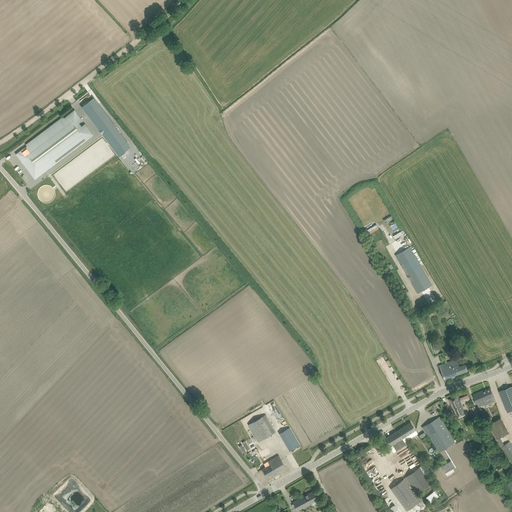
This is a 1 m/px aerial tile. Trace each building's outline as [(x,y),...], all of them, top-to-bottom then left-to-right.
[(88,101),(83,105),(120,154),(130,147),(93,97),(88,101)] [(27,146),(19,152),(37,177),(85,140),(93,134),(85,123),(81,126),(79,123),(82,120),(75,110),(67,116),(64,118),(63,117),(26,145),(27,146)] [(410,247),(407,248),(405,249),(397,254),(395,255),(400,265),(416,256),(410,246),(410,247)] [(422,268),(407,276),(407,277),(409,280),(416,291),(417,294),(418,294),(420,293),(419,292),(432,285),(431,283),(428,278),(424,271),(422,268)] [(455,344),(458,350),(466,347),(464,341),(455,344)] [(456,359),(444,364),(439,366),(444,379),(467,371),(465,363),(458,365),(456,359)] [(511,386),(499,392),(501,396),(504,404),(510,401),(511,404),(511,386)] [(483,391),(473,395),(477,404),(478,407),(484,404),(485,405),(487,404),(495,401),(490,388),(483,391)] [(448,400),(450,404),(457,418),(465,415),(459,401),(457,396),(448,400)] [(475,405),(470,408),(475,419),(480,417),(475,405)] [(265,415),(248,425),(258,442),(275,432),(265,415)] [(490,415),(484,418),(483,419),(485,423),(492,419),(490,415)] [(422,427),(425,432),(438,453),(455,443),(442,421),(439,417),(422,427)] [(501,417),(489,424),(492,430),(504,423),(501,417)] [(411,422),(385,439),(390,446),(393,445),(396,451),(406,445),(404,442),(402,439),(411,433),(416,430),(411,422)] [(280,433),(287,446),(290,451),(300,445),(290,428),(280,433)] [(511,445),(509,441),(502,446),(511,460),(511,445)] [(238,445),(243,453),(246,451),(241,443),(238,445)] [(258,453),(261,457),(269,452),(266,448),(258,453)] [(276,455),(259,465),(262,469),(264,473),(270,470),(271,470),(281,465),(276,455)] [(451,461),(440,467),(444,474),(455,467),(451,461)] [(403,478),(404,479),(390,488),(406,511),(420,502),(408,485),(411,483),(418,493),(431,484),(419,467),(403,478)] [(374,484),(377,482),(378,483),(380,483),(374,473),(370,475),(374,484)] [(426,498),(431,503),(439,496),(434,490),(426,498)] [(293,502),(295,507),(297,511),(312,503),(313,505),(319,502),(317,500),(318,500),(316,496),(313,491),(293,502)]
